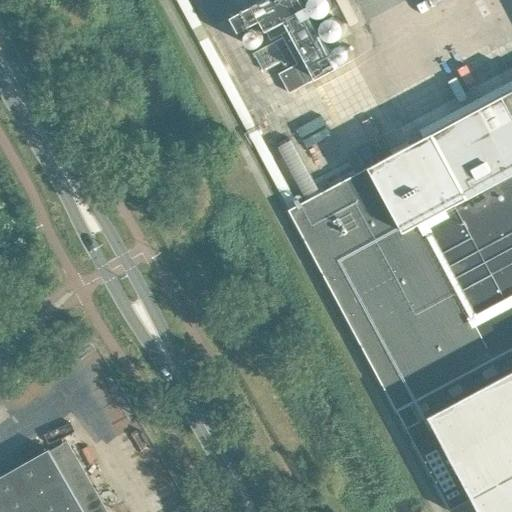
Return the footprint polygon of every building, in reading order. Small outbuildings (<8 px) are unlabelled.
[(282,34),(308,83),(338,67),(301,0),(262,0),(232,17),(239,31),(261,20),(272,40),(282,34)] [(511,173),(511,90),(433,132),(468,198),(511,173)] [(468,198),(433,132),(369,166),(404,232),(421,223),(468,198)] [(494,358),(421,223),(404,232),(369,166),(289,209),(397,410),(494,358)] [(511,173),(468,198),(421,223),(494,358),(511,348),(511,173)] [(511,348),(494,358),(397,410),(450,510),(468,500),(511,476),(511,348)] [(50,450),(49,449),(0,477),(0,511),(108,511),(68,440),(50,450)] [(511,511),(511,476),(468,500),(474,511),(511,511)]
